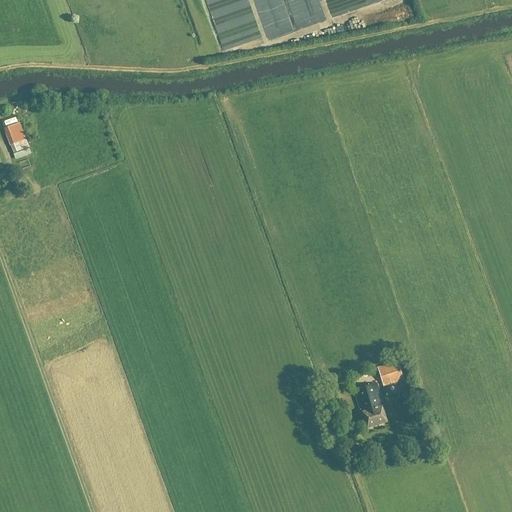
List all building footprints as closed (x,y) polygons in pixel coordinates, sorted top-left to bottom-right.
[(345,16),(345,8),(332,8),(332,17),(345,16)] [(28,149),(24,141),(18,124),(2,130),(8,147),(9,147),(12,155),(28,149)] [(396,363),(376,369),(382,388),(402,381),(396,363)] [(376,384),(352,392),(359,415),(361,414),(366,430),(386,424),(381,408),(383,407),(376,384)] [(338,405),(334,392),(323,395),(327,408),(338,405)]
